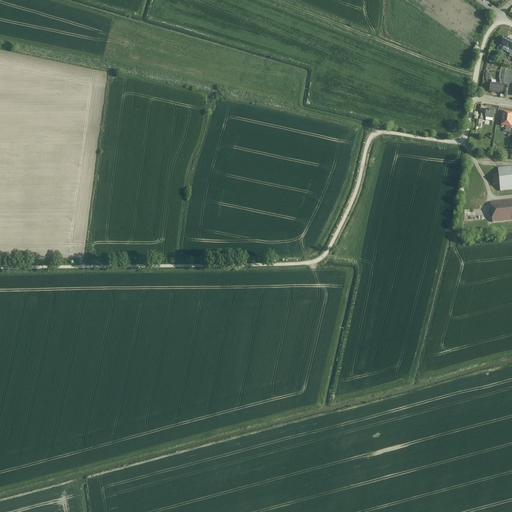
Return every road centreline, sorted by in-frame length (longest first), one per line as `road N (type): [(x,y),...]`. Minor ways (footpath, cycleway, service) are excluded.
road 1 (unclassified): [(465,141),(376,134),(337,236),(314,262),(0,267)]
road 2 (track): [(0,42),(377,134)]
road 3 (track): [(476,76),(276,0)]
